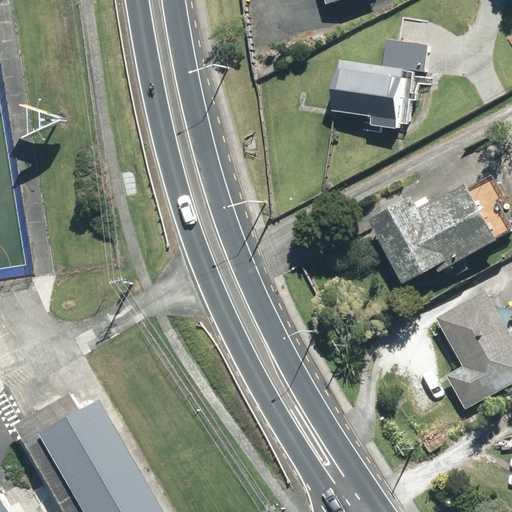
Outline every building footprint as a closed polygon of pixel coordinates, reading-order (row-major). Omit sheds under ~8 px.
[(0,0),(0,287),(56,280),(12,0),(0,0)] [(343,63),(335,114),(375,120),(373,129),(399,133),(408,73),(427,76),(431,48),(387,41),(382,69),(343,63)] [(419,200),(373,224),(406,286),(438,269),(442,276),(502,244),(499,240),(511,232),(511,224),(500,203),(507,199),(496,177),(472,190),(471,188),(425,213),(419,200)] [(465,370),(449,379),(468,413),(511,388),(511,332),(490,294),(439,322),(465,370)] [(71,511),(171,511),(103,395),(83,407),(73,389),(19,420),(71,511)] [(0,489),(0,511),(14,511),(1,489),(0,489)]
